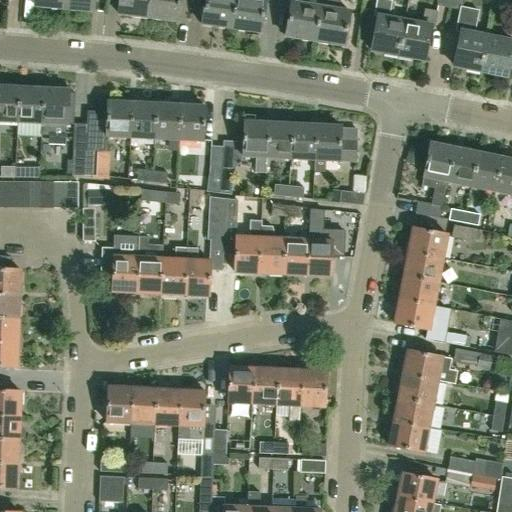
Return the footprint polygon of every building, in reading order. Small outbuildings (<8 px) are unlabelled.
[(34,0),(34,6),(63,9),(63,0),(34,0)] [(63,0),(63,9),(93,11),(93,0),(63,0)] [(119,0),(118,13),(147,17),(148,0),(119,0)] [(176,21),(178,0),(148,0),(147,17),(176,21)] [(204,0),(202,23),(231,28),(235,0),(204,0)] [(235,0),(231,28),(260,32),(264,0),(235,0)] [(285,37),(314,41),(321,0),(291,0),(291,2),(285,37)] [(326,0),(321,0),(314,41),(344,46),(349,12),(338,10),(339,2),(326,0)] [(369,50),(396,55),(403,20),(387,18),(390,1),(383,0),(377,0),(374,20),(369,50)] [(438,0),(438,6),(449,8),(450,0),(438,0)] [(463,0),(450,0),(449,8),(462,11),(463,0)] [(423,7),(420,23),(403,20),(396,55),(423,59),(429,25),(433,25),(435,10),(423,7)] [(474,10),(467,16),(459,14),(456,31),(460,32),(453,66),(479,71),(487,36),(474,34),(478,11),(474,10)] [(511,41),(487,36),(479,71),(506,77),(511,49),(511,41)] [(0,86),(0,121),(18,123),(20,88),(0,86)] [(41,124),(43,124),(42,138),(52,138),(51,146),(65,146),(66,125),(73,125),(75,93),(68,93),(68,87),(52,86),(52,89),(43,89),(41,124)] [(20,88),(18,123),(41,124),(43,89),(20,88)] [(107,136),(130,137),(132,103),(108,102),(108,105),(99,105),(98,133),(91,133),(90,153),(85,152),(84,177),(96,177),(98,153),(107,154),(107,136)] [(130,137),(154,139),(156,105),(132,103),(130,137)] [(156,105),(154,139),(178,140),(180,106),(156,105)] [(205,107),(180,106),(178,140),(203,141),(205,107)] [(267,158),(269,123),(244,122),(242,157),(255,158),(254,172),(266,173),(267,158)] [(291,159),(293,125),(269,123),(267,158),(291,159)] [(317,126),(293,125),(291,159),(315,161),(317,126)] [(357,140),(341,140),(341,127),(317,126),(315,161),(315,171),(326,172),(326,161),(339,162),(356,164),(357,140)] [(444,199),(447,182),(455,148),(430,143),(423,177),(421,186),(434,188),(431,204),(418,202),(415,214),(439,219),(444,199)] [(206,192),(219,193),(222,169),(224,147),(211,146),(210,170),(206,192)] [(447,182),(470,187),(478,153),(455,148),(447,182)] [(71,176),(84,177),(85,152),(73,152),(71,176)] [(470,187),(494,192),(501,158),(478,153),(470,187)] [(511,159),(501,158),(494,192),(511,195),(511,159)] [(0,178),(15,178),(15,167),(1,167),(0,178)] [(35,168),(15,167),(15,178),(35,179),(35,168)] [(234,170),(222,169),(219,193),(231,195),(234,170)] [(137,181),(151,182),(152,171),(138,170),(137,181)] [(152,171),(151,182),(166,184),(168,172),(152,171)] [(6,208),(18,208),(18,182),(7,182),(6,208)] [(18,208),(29,208),(30,182),(18,182),(18,208)] [(29,208),(42,209),(42,182),(30,182),(29,208)] [(42,209),(54,209),(54,182),(42,182),(42,209)] [(54,209),(66,209),(66,183),(54,182),(54,209)] [(66,209),(78,209),(78,183),(66,183),(66,209)] [(287,197),(289,187),(275,185),(274,196),(287,197)] [(304,188),(289,187),(287,197),(303,199),(304,188)] [(142,190),(141,201),(166,203),(167,192),(142,189),(142,190)] [(363,206),(364,194),(340,191),(339,203),(363,206)] [(89,192),(89,205),(113,205),(113,192),(89,192)] [(168,192),(167,192),(166,203),(180,204),(181,194),(168,192)] [(210,239),(224,240),(225,225),(225,199),(209,198),(206,239),(210,239)] [(238,200),(225,199),(225,225),(236,226),(238,200)] [(286,217),(287,206),(272,205),(271,215),(286,217)] [(302,208),(287,206),(286,217),(300,219),(302,208)] [(310,209),(309,241),(307,275),(331,276),(332,257),(344,257),(345,232),(321,231),(322,210),(310,209)] [(95,210),(88,210),(83,210),(83,241),(95,241),(95,210)] [(465,213),(464,212),(451,210),(450,221),(463,223),(465,213)] [(479,215),(465,213),(463,223),(478,225),(479,215)] [(234,272),(259,273),(261,227),(261,222),(250,221),(249,238),(236,237),(234,272)] [(477,231),(454,226),(453,237),(475,241),(477,231)] [(261,227),(259,273),(283,274),(285,240),(276,239),(273,228),(261,227)] [(413,229),(408,253),(442,260),(447,235),(413,229)] [(136,293),(138,237),(114,236),(113,250),(102,249),(101,278),(112,279),(112,292),(136,293)] [(161,294),(162,259),(163,246),(149,245),(149,237),(138,237),(136,293),(137,293),(161,294)] [(309,241),(285,240),(283,274),(307,275),(309,241)] [(161,294),(184,295),(187,249),(176,249),(175,260),(162,259),(161,294)] [(209,261),(198,261),(198,250),(187,249),(184,295),(208,296),(210,271),(210,261),(209,261)] [(408,253),(404,277),(438,283),(442,260),(408,253)] [(0,293),(19,294),(20,270),(0,269),(0,293)] [(404,277),(399,300),(433,307),(438,283),(404,277)] [(19,294),(0,293),(0,317),(18,318),(19,294)] [(433,307),(399,300),(395,324),(429,330),(433,307)] [(0,341),(17,343),(18,318),(0,317),(0,341)] [(511,321),(503,320),(497,353),(511,355),(511,321)] [(467,336),(429,330),(426,340),(465,347),(467,336)] [(0,366),(16,367),(17,343),(0,341),(0,366)] [(477,365),(479,354),(457,350),(455,361),(477,365)] [(408,351),(403,375),(437,382),(453,385),(455,372),(447,370),(450,359),(408,351)] [(252,403),(254,369),(230,368),(228,402),(252,403)] [(277,370),(254,369),(252,403),(276,404),(277,370)] [(277,370),(276,404),(290,405),(289,423),(298,424),(301,371),(277,370)] [(326,372),(301,371),(298,424),(300,424),(301,406),(325,407),(326,372)] [(433,406),(437,382),(403,375),(399,399),(433,406)] [(191,388),(191,392),(180,391),(179,425),(178,442),(202,443),(205,392),(203,392),(203,388),(201,386),(194,385),(191,388)] [(106,422),(131,423),(132,389),(108,388),(106,422)] [(132,389),(131,423),(154,424),(156,390),(132,389)] [(0,390),(0,414),(19,415),(20,391),(0,390)] [(180,391),(156,390),(154,424),(179,425),(180,391)] [(399,399),(394,423),(428,429),(433,406),(399,399)] [(495,402),(493,416),(504,418),(506,404),(495,402)] [(19,415),(0,414),(0,438),(18,439),(18,438),(22,438),(24,436),(25,429),(22,426),(19,426),(19,415)] [(504,418),(493,416),(491,431),(502,432),(504,418)] [(428,429),(394,423),(390,445),(424,452),(428,429)] [(215,430),(214,455),(229,455),(229,454),(226,454),(227,431),(215,430)] [(0,438),(0,463),(17,464),(18,439),(0,438)] [(274,454),(274,443),(259,443),(259,453),(274,454)] [(289,444),(274,443),(274,454),(289,455),(289,444)] [(301,455),(325,457),(326,444),(301,443),(301,455)] [(201,454),(200,479),(213,479),(214,465),(214,455),(201,454)] [(214,455),(214,465),(229,466),(229,455),(214,455)] [(452,455),(448,471),(472,475),(498,479),(501,480),(503,464),(452,455)] [(128,473),(129,461),(100,459),(100,472),(128,473)] [(273,470),(274,459),(259,459),(259,469),(273,470)] [(289,460),(274,459),(273,470),(289,471),(289,460)] [(300,472),(324,473),(325,461),(301,460),(300,472)] [(0,487),(16,488),(17,464),(0,463),(0,487)] [(152,474),(152,463),(138,463),(138,474),(152,474)] [(169,464),(152,463),(152,474),(168,475),(169,464)] [(472,475),(448,471),(445,483),(470,488),(470,486),(496,491),(498,479),(472,475)] [(397,498),(440,506),(441,505),(431,503),(436,479),(402,473),(397,498)] [(124,478),(100,477),(99,503),(123,504),(124,478)] [(152,490),(153,479),(138,478),(137,490),(152,490)] [(168,480),(153,479),(152,490),(167,491),(168,480)] [(198,511),(211,511),(212,497),(213,479),(200,479),(199,503),(198,511)] [(270,511),(270,509),(261,508),(262,492),(250,492),(249,508),(246,508),(246,511),(270,511)] [(291,496),(291,500),(273,500),(273,509),(270,509),(270,511),(294,511),(295,497),(291,496)] [(224,498),(212,497),(211,511),(246,511),(246,508),(224,507),(224,498)] [(305,497),(295,497),(294,511),(319,511),(305,510),(305,497)] [(397,498),(394,511),(439,511),(440,506),(397,498)] [(511,511),(511,505),(498,503),(496,511),(511,511)]
